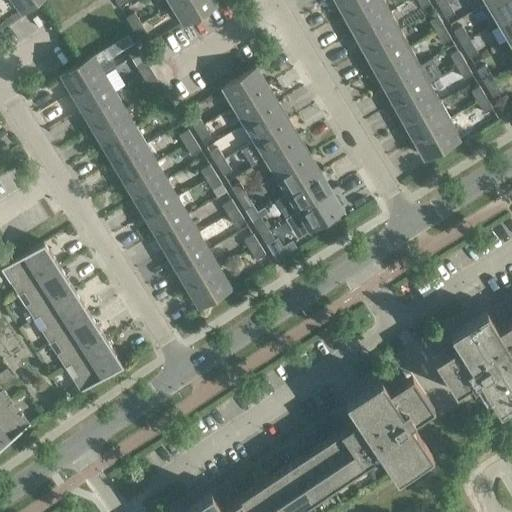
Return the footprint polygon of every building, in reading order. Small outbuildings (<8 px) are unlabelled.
[(33,0),(13,0),(20,10),(33,0)] [(215,2),(213,0),(177,0),(169,5),(180,23),(215,2)] [(366,0),(336,0),(343,13),(366,0)] [(390,11),(383,0),(366,0),(343,13),(354,31),(390,11)] [(451,8),(446,0),(445,0),(438,4),(443,13),(451,8)] [(511,13),(511,0),(489,0),(487,2),(499,21),(511,13)] [(400,29),(390,11),(354,31),(364,49),(400,29)] [(133,12),(125,17),(132,28),(140,23),(133,12)] [(511,39),(511,13),(499,21),(510,41),(511,39)] [(444,26),(439,18),(430,23),(435,31),(444,26)] [(140,23),(132,28),(139,39),(147,34),(140,23)] [(449,35),(444,26),(435,31),(440,40),(449,35)] [(410,47),(400,29),(364,49),(374,67),(410,47)] [(464,30),(456,35),(461,44),(469,39),(464,30)] [(474,47),(469,39),(461,44),(466,52),(474,47)] [(140,52),(133,41),(124,47),(130,57),(140,52)] [(420,64),(410,47),(374,67),(384,84),(420,64)] [(464,61),(460,53),(451,58),(456,66),(464,61)] [(104,73),(93,55),(61,74),(72,92),(104,73)] [(150,69),(144,59),(135,65),(141,75),(150,69)] [(469,70),(464,61),(456,66),(461,75),(469,70)] [(430,82),(420,64),(384,84),(394,102),(430,82)] [(266,86),(255,67),(220,88),(231,107),(266,86)] [(156,79),(150,69),(141,75),(147,84),(156,79)] [(488,70),(479,75),(484,83),(493,78),(488,70)] [(114,91),(104,73),(72,92),(82,110),(114,91)] [(497,86),(493,78),(484,83),(489,91),(497,86)] [(439,100),(430,82),(394,102),(403,120),(439,100)] [(277,103),(266,86),(231,107),(242,124),(277,103)] [(485,97),(480,88),(472,93),(477,101),(485,97)] [(125,108),(114,91),(82,110),(92,127),(125,108)] [(172,104),(166,94),(157,100),(163,109),(172,104)] [(490,105),(485,97),(477,101),(482,110),(490,105)] [(449,118),(439,100),(403,120),(413,138),(449,118)] [(287,120),(277,103),(242,124),(252,142),(287,120)] [(178,113),(172,104),(163,109),(169,119),(178,113)] [(135,126),(125,108),(92,127),(103,145),(135,126)] [(196,113),(188,118),(195,129),(203,124),(196,113)] [(460,137),(449,118),(413,138),(414,139),(415,139),(424,156),(460,137)] [(298,138),(287,120),(252,142),(263,159),(298,138)] [(203,124),(195,129),(201,140),(210,135),(203,124)] [(145,143),(135,126),(103,145),(113,162),(145,143)] [(193,138),(187,129),(178,134),(184,144),(193,138)] [(199,148),(193,138),(184,144),(190,154),(199,148)] [(308,155),(298,138),(263,159),(273,176),(308,155)] [(156,161),(145,143),(113,162),(124,180),(156,161)] [(217,147),(209,152),(216,164),(224,159),(217,147)] [(319,173),(308,155),(273,176),(284,194),(319,173)] [(224,159),(216,164),(223,175),(231,170),(224,159)] [(166,178),(156,161),(124,180),(134,197),(166,178)] [(215,173),(209,164),(200,169),(206,179),(215,173)] [(221,183),(215,173),(206,179),(212,189),(221,183)] [(330,190),(319,173),(284,194),(295,211),(330,190)] [(177,196),(166,178),(134,197),(145,215),(177,196)] [(239,182),(231,187),(238,198),(246,194),(239,182)] [(341,208),(330,190),(295,211),(285,217),(296,236),(341,208)] [(246,194),(238,198),(244,209),(253,204),(246,194)] [(187,214),(177,196),(145,215),(155,233),(187,214)] [(237,208),(231,199),(221,204),(227,214),(237,208)] [(243,218),(237,208),(227,214),(233,224),(243,218)] [(198,231),(187,214),(155,233),(166,251),(198,231)] [(260,217),(252,222),(259,233),(267,228),(260,217)] [(267,228),(259,233),(266,244),(274,239),(267,228)] [(208,249),(198,231),(166,251),(176,268),(208,249)] [(258,243),(252,233),(243,239),(249,249),(258,243)] [(59,266),(43,241),(1,268),(2,269),(7,266),(14,278),(9,281),(17,293),(59,266)] [(264,253),(258,243),(249,249),(255,258),(264,253)] [(219,267),(208,249),(176,268),(186,286),(219,267)] [(75,290),(59,266),(17,293),(18,295),(23,291),(30,302),(25,305),(33,317),(75,290)] [(230,285),(219,267),(186,286),(197,304),(230,285)] [(91,315),(75,290),(33,317),(34,319),(39,316),(46,326),(41,329),(49,342),(91,315)] [(450,331),(454,339),(457,344),(434,359),(454,391),(478,377),(487,391),(499,410),(511,401),(511,318),(497,328),(485,309),(450,331)] [(106,339),(91,315),(49,342),(49,343),(54,340),(61,350),(56,354),(64,366),(106,339)] [(122,364),(106,339),(64,366),(65,367),(70,364),(77,375),(72,378),(80,391),(122,364)] [(411,373),(388,389),(385,384),(380,377),(345,400),(357,419),(341,430),(363,462),(379,451),(391,470),(396,477),(431,454),(409,421),(433,405),(411,373)] [(0,408),(11,400),(2,388),(0,390),(0,408)] [(12,401),(11,400),(0,408),(0,446),(30,424),(20,411),(15,415),(8,405),(12,401)] [(363,462),(341,430),(324,441),(346,474),(363,462)] [(346,474),(324,441),(307,452),(329,485),(346,474)] [(329,485),(307,452),(290,464),(311,496),(329,485)] [(311,496),(290,464),(272,475),(294,508),(311,496)] [(287,511),(294,508),(272,475),(255,486),(272,511),(287,511)] [(272,511),(255,486),(238,498),(248,511),(272,511)] [(176,511),(248,511),(238,498),(222,509),(210,490),(176,511)]
